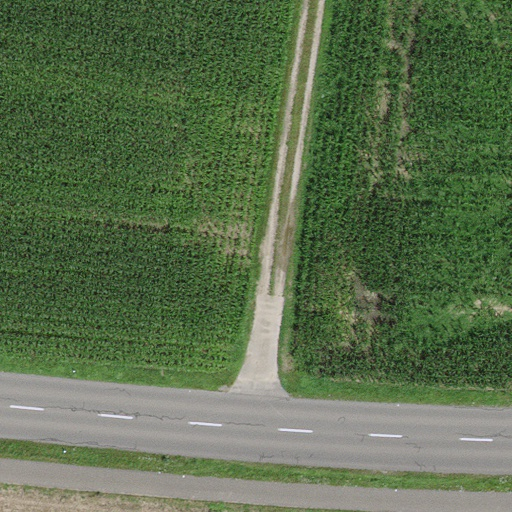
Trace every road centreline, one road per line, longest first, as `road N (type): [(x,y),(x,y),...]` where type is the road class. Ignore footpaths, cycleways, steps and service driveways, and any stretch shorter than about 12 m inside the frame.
road 1 (tertiary): [(511,440),(241,427),(0,403)]
road 2 (track): [(241,427),(310,0)]
